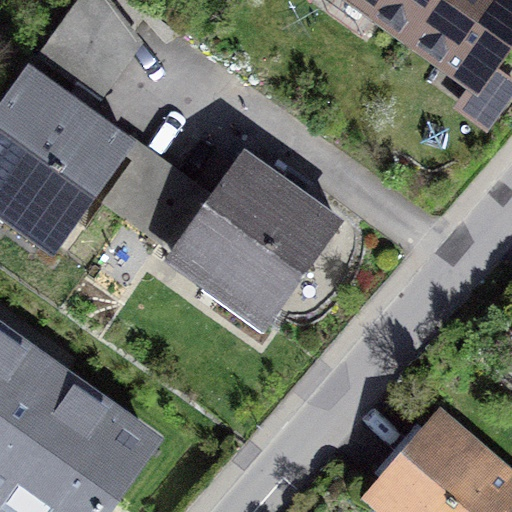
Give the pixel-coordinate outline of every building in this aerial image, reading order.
[(109,0),(79,0),(38,56),(89,93),(134,31),(109,0)] [(360,0),(411,36),(437,0),(360,0)] [(511,35),(511,0),(437,0),(411,36),(477,84),(511,35)] [(51,243),(56,246),(128,146),(91,119),(93,116),(66,96),(63,99),(28,74),(0,112),(0,205),(18,219),(23,213),(56,236),(51,243)] [(138,155),(103,203),(269,324),(341,227),(244,156),(207,206),(138,155)] [(0,336),(0,496),(22,511),(101,511),(150,444),(0,336)] [(377,491),(400,511),(505,511),(511,505),(511,489),(436,423),(377,491)]
